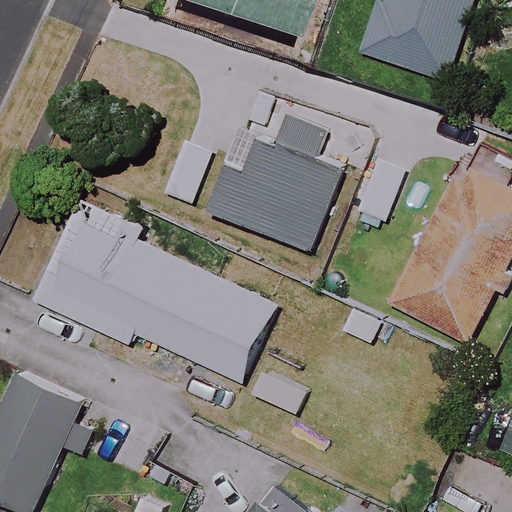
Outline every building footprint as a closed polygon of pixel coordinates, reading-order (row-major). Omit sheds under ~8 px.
[(306,0),(184,0),(183,4),(293,41),(306,0)] [(353,171),(249,130),(218,210),(322,251),(353,171)] [(225,154),(189,137),(164,190),(200,207),(225,154)] [(415,168),(383,155),(361,208),(394,221),(415,168)] [(511,267),(511,183),(468,162),(398,302),(476,340),(511,267)] [(147,229),(87,201),(41,299),(134,342),(140,330),(250,381),(285,305),(142,238),(147,229)] [(0,496),(36,511),(47,511),(75,446),(93,453),(103,428),(86,421),(93,402),(15,370),(0,404),(0,496)] [(303,511),(262,483),(241,511),(303,511)]
